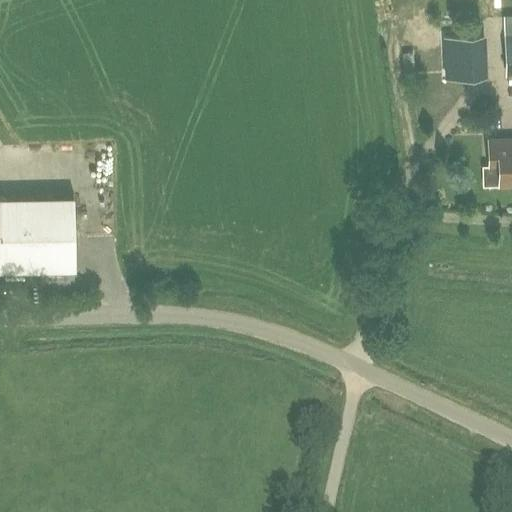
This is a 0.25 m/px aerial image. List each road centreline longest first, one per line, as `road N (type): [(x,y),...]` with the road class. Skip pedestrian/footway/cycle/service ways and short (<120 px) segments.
road 1 (unclassified): [(0,321),(155,315),(248,324),(511,439)]
road 2 (track): [(328,511),(356,366)]
